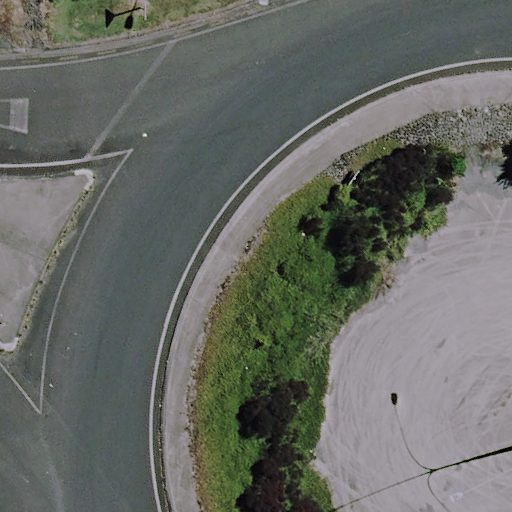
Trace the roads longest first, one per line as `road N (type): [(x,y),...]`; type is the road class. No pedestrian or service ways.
road 1 (tertiary): [(67,511),(59,425),(100,280),(154,192),(235,111)]
road 2 (tertiary): [(235,111),(329,66),(439,37),(511,41)]
road 3 (unclassified): [(0,115),(235,111)]
